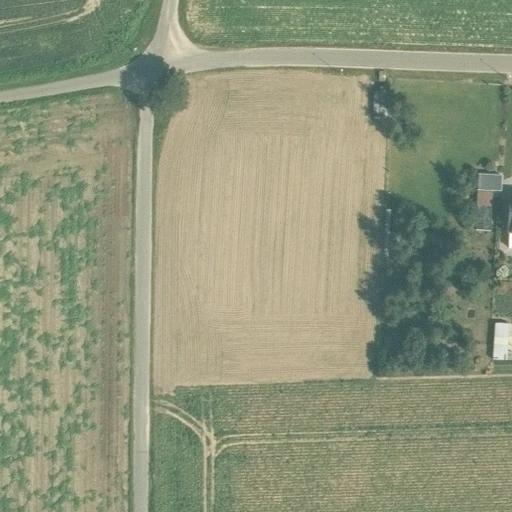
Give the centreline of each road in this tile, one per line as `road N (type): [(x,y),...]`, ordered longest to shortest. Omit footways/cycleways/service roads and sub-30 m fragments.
road 1 (unclassified): [(139,511),(144,73)]
road 2 (unclassified): [(144,73),(286,58),(511,66)]
road 3 (unclassified): [(0,98),(144,73)]
